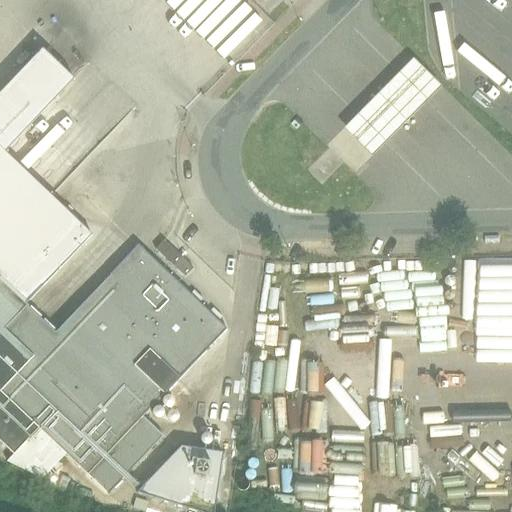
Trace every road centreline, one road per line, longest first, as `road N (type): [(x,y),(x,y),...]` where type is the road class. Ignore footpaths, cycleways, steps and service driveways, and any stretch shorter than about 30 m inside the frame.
road 1 (residential): [(339,0),(221,128),(215,172),(225,196),(248,219),(285,228),(511,220)]
road 2 (unknown): [(304,37),(433,160),(452,190),(457,222)]
